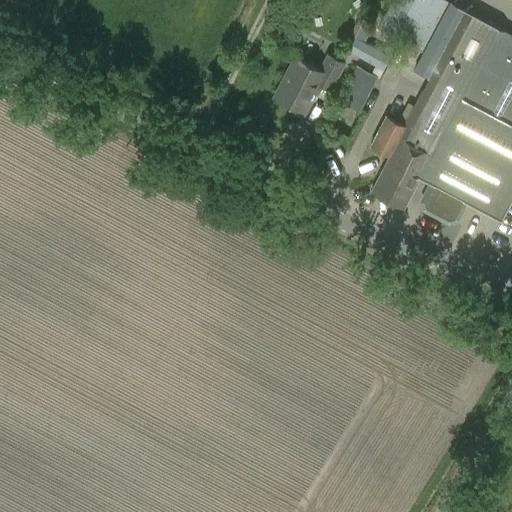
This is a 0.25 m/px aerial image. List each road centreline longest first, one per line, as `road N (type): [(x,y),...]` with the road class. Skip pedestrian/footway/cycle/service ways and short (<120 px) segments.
road 1 (tertiary): [(511,298),(384,243),(0,40)]
road 2 (unclassified): [(443,511),(511,397)]
